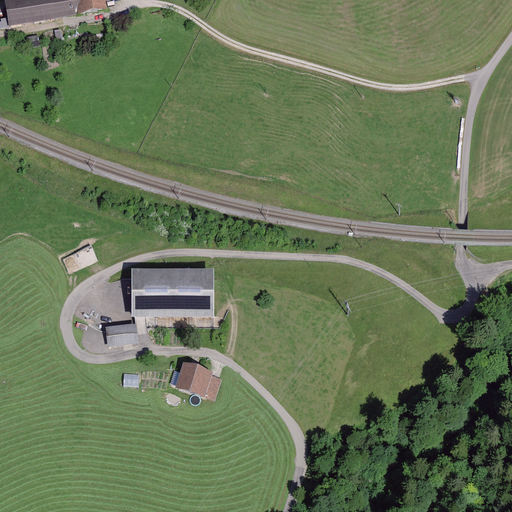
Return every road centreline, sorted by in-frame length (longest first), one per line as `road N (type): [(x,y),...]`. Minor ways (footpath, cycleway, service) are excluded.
road 1 (unclassified): [(473,276),(471,308),(454,317),(342,259),(148,257),(75,296),(66,330),(79,355),(93,361),(212,353),(261,388),(302,449),(287,511)]
road 2 (unclassified): [(484,74),(386,87),(237,45),(180,10),(134,4)]
road 3 (unclassified): [(484,74),(469,128),(461,255),(473,276)]
road 4 (track): [(134,4),(118,14),(0,35)]
